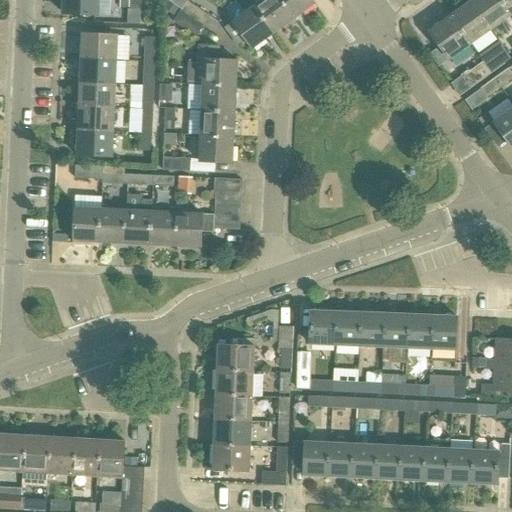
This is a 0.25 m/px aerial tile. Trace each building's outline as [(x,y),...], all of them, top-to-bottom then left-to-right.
[(98,0),(62,0),(62,15),(98,16),(98,0)] [(120,0),(120,9),(130,9),(130,0),(120,0)] [(130,0),(130,9),(141,10),(141,0),(130,0)] [(169,0),(164,9),(174,16),(178,11),(180,8),(169,0)] [(263,0),(254,7),(273,34),(294,20),(280,0),(263,0)] [(312,0),(280,0),(294,20),(316,4),(312,0)] [(472,0),(470,1),(490,29),(510,15),(500,0),(472,0)] [(511,0),(500,0),(510,15),(511,13),(511,0)] [(178,11),(202,28),(209,17),(186,2),(184,1),(180,8),(178,11)] [(470,1),(450,16),(470,44),(490,29),(470,1)] [(273,34),(254,7),(233,22),(234,23),(226,28),(239,46),(246,40),(253,49),(273,34)] [(178,11),(174,16),(171,22),(195,38),(202,28),(178,11)] [(470,44),(450,16),(429,31),(433,36),(430,38),(437,49),(440,47),(449,59),(470,44)] [(80,60),(115,62),(116,37),(81,36),(80,60)] [(145,55),(156,55),(157,37),(146,37),(145,55)] [(197,87),(204,87),(237,89),(238,61),(218,60),(219,47),(199,46),(197,87)] [(499,56),(485,66),(492,74),(505,65),(499,56)] [(197,77),(197,58),(188,58),(187,77),(197,77)] [(115,62),(80,60),(79,84),(114,86),(115,62)] [(144,79),(155,80),(155,62),(145,62),(144,79)] [(471,89),(492,74),(485,66),(483,62),(470,72),(469,70),(461,76),(471,89)] [(495,79),(501,88),(511,79),(511,73),(509,69),(495,79)] [(501,88),(495,79),(481,89),(487,98),(501,88)] [(79,84),(78,109),(113,110),(114,86),(79,84)] [(159,101),(170,101),(171,85),(160,85),(159,101)] [(143,103),(153,104),(154,86),(143,86),(143,103)] [(237,89),(204,87),(202,113),(235,114),(237,89)] [(78,109),(77,132),(112,133),(113,110),(78,109)] [(511,109),(494,122),(511,147),(511,109)] [(142,127),(152,128),(153,110),(142,110),(142,127)] [(176,111),(166,111),(165,129),(175,130),(176,111)] [(202,113),(201,138),(234,140),(235,114),(202,113)] [(112,133),(77,132),(76,157),(111,158),(112,133)] [(140,151),(151,151),(152,134),(141,133),(140,151)] [(234,140),(201,138),(200,162),(233,164),(234,140)] [(163,157),(163,170),(191,172),(191,158),(163,157)] [(74,180),(103,182),(103,173),(104,169),(74,168),(74,180)] [(103,183),(124,184),(124,174),(103,173),(103,182),(103,183)] [(129,175),(128,185),(149,186),(150,176),(129,175)] [(154,176),(153,186),(174,187),(175,177),(154,176)] [(212,193),(216,194),(241,195),(242,181),(213,179),(212,193)] [(216,206),(240,208),(241,195),(216,194),(216,200),(216,206)] [(74,242),(99,243),(101,210),(102,198),(76,197),(74,242)] [(141,212),(152,212),(153,200),(141,200),(141,212)] [(215,219),(240,221),(240,208),(216,206),(215,215),(215,219)] [(99,243),(125,244),(127,211),(101,210),(99,243)] [(150,245),(152,212),(141,212),(127,211),(125,244),(150,245)] [(177,213),(152,212),(150,245),(175,247),(177,213)] [(215,215),(177,213),(175,247),(201,248),(202,232),(214,233),(214,231),(215,219),(215,215)] [(240,221),(215,219),(214,231),(239,232),(240,221)] [(309,345),(334,347),(336,314),(310,313),(309,345)] [(336,314),(334,347),(360,348),(362,315),(336,314)] [(362,315),(360,348),(384,349),(386,316),(362,315)] [(384,349),(410,350),(411,317),(386,316),(384,349)] [(410,350),(432,351),(434,319),(411,317),(410,350)] [(434,319),(432,351),(454,352),(456,320),(434,319)] [(282,350),(292,350),(294,327),(280,326),(279,349),(282,350)] [(487,367),(511,367),(511,341),(497,341),(496,360),(487,360),(487,367)] [(216,372),(253,374),(255,348),(218,346),(216,372)] [(292,369),(292,350),(282,350),(281,369),(292,369)] [(511,367),(487,367),(487,371),(496,372),(496,385),(486,385),(485,395),(498,396),(498,393),(511,393),(511,367)] [(392,371),(391,384),(405,385),(405,372),(392,371)] [(215,396),(252,399),(253,374),(216,372),(215,396)] [(367,373),(367,383),(382,384),(382,374),(367,373)] [(279,393),(290,394),(291,376),(280,376),(279,393)] [(314,391),(334,392),(335,382),(315,381),(314,391)] [(338,392),(358,393),(358,383),(339,382),(338,392)] [(382,384),(367,383),(362,383),(362,394),(382,395),(382,384)] [(406,385),(405,385),(391,384),(387,384),(386,395),(406,396),(406,385)] [(410,396),(430,397),(431,386),(410,385),(410,396)] [(434,397),(454,398),(454,388),(435,387),(434,397)] [(252,399),(215,396),(214,421),(251,423),(252,399)] [(309,396),(308,406),(328,407),(329,397),(309,396)] [(333,397),(332,407),(352,408),(353,398),(333,397)] [(357,398),(357,409),(376,410),(376,399),(357,398)] [(381,399),(380,410),(400,411),(401,400),(381,399)] [(289,419),(290,401),(279,400),(278,418),(289,419)] [(405,401),(404,411),(424,412),(425,402),(405,401)] [(429,402),(428,412),(448,413),(449,403),(429,402)] [(453,403),(452,414),(472,415),(473,404),(453,403)] [(477,404),(476,415),(496,416),(497,405),(477,404)] [(126,440),(150,436),(148,421),(124,426),(126,440)] [(214,421),(212,446),(249,448),(251,423),(214,421)] [(289,426),(278,425),(277,443),(288,444),(289,426)] [(0,436),(0,473),(23,475),(25,437),(0,436)] [(25,437),(23,475),(48,476),(50,438),(25,437)] [(74,440),(50,438),(48,476),(72,477),(74,440)] [(74,440),(72,477),(97,479),(99,441),(74,440)] [(99,441),(97,479),(122,480),(123,469),(124,443),(99,441)] [(303,476),(328,477),(330,445),(305,444),(303,476)] [(475,453),(473,484),(497,485),(497,469),(510,469),(511,445),(499,444),(498,454),(475,453)] [(353,478),(355,447),(330,445),(328,477),(353,478)] [(249,448),(212,446),(211,472),(248,474),(249,448)] [(353,478),(378,479),(379,448),(355,447),(353,478)] [(378,479),(402,481),(403,449),(379,448),(378,479)] [(402,481),(426,482),(427,450),(403,449),(402,481)] [(287,468),(288,451),(276,450),(275,468),(287,468)] [(452,451),(427,450),(426,482),(450,483),(452,451)] [(450,483),(473,484),(475,453),(452,451),(450,483)] [(137,458),(125,458),(124,469),(136,470),(137,458)] [(122,481),(143,482),(143,470),(136,470),(124,469),(123,469),(122,480),(122,481)] [(121,493),(142,494),(143,482),(122,481),(121,493)] [(142,494),(121,493),(121,505),(141,506),(142,494)] [(1,509),(21,511),(22,499),(1,497),(1,509)] [(26,511),(43,511),(46,511),(47,500),(26,499),(26,511)] [(50,511),(71,511),(72,502),(51,500),(50,511)] [(75,511),(96,511),(97,503),(76,502),(75,511)] [(99,511),(120,511),(121,505),(100,503),(99,511)]
